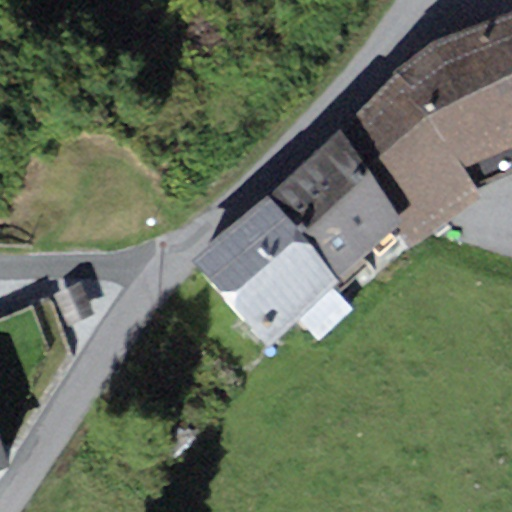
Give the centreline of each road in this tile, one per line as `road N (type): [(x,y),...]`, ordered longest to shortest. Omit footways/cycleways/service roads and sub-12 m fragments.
road 1 (residential): [(1,511),(156,274),(305,137),(428,0)]
road 2 (track): [(156,274),(121,265),(0,264)]
